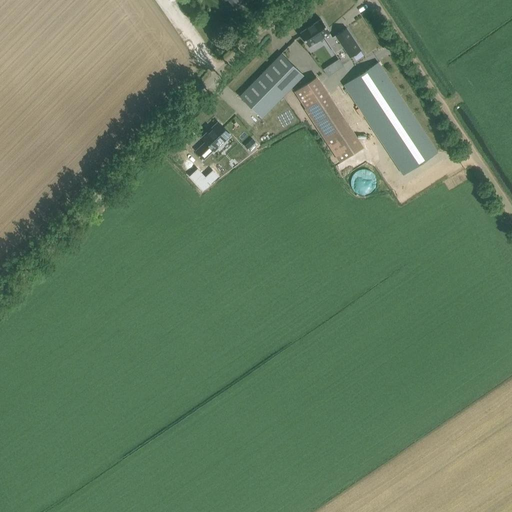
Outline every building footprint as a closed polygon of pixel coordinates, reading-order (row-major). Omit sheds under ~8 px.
[(339,41),(336,36),(333,38),(329,33),(330,32),(321,19),(320,19),(313,24),(307,27),(307,28),(300,32),(309,46),(323,36),(330,47),(339,41)] [(339,41),(330,47),(334,53),(343,47),(350,57),(349,57),(350,57),(361,50),(361,49),(360,49),(347,28),(346,28),(335,35),(336,36),(339,41)] [(281,53),(239,96),(262,118),(304,75),(281,53)] [(388,77),(378,62),(344,85),(353,100),(351,102),(357,111),(359,109),(402,175),(408,172),(437,152),(388,77)] [(364,146),(317,76),(294,91),(305,108),(304,108),(339,162),(364,146)] [(230,135),(225,129),(218,122),(202,137),(206,141),(196,150),(204,158),(214,149),(214,150),(230,135)] [(250,151),(255,145),(251,141),(253,139),(245,146),(250,151)]
